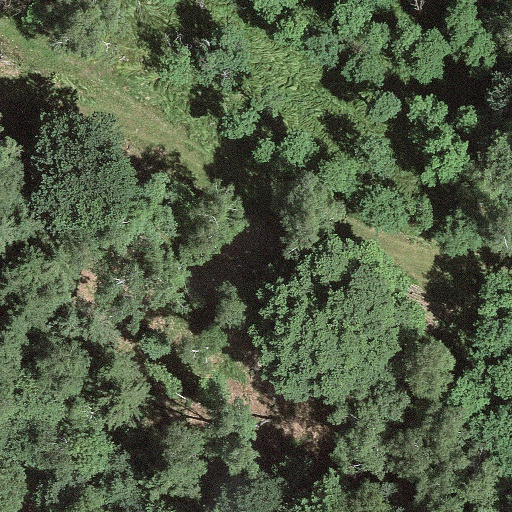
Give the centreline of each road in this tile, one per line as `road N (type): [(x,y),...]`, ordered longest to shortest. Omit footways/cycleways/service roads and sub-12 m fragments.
road 1 (track): [(511,265),(459,263),(309,214),(139,128),(0,87)]
road 2 (track): [(0,119),(156,374),(226,511)]
